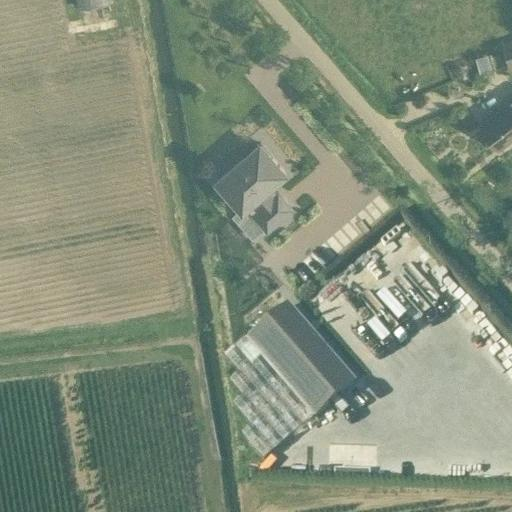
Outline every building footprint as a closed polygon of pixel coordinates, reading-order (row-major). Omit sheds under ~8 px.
[(109,0),(76,0),(79,9),(110,3),(109,0)] [(511,42),(503,46),(508,64),(511,63),(511,42)] [(499,148),(511,137),(511,101),(481,126),(499,148)] [(259,143),(217,180),(242,209),(247,204),(255,213),(253,215),(266,230),(291,209),(278,194),(276,195),(268,186),(284,172),(259,143)] [(226,362),(240,377),(230,385),(243,401),(233,409),(251,430),(242,439),(263,463),(354,386),(288,309),(226,362)] [(336,472),(336,482),(370,484),(370,474),(336,472)]
